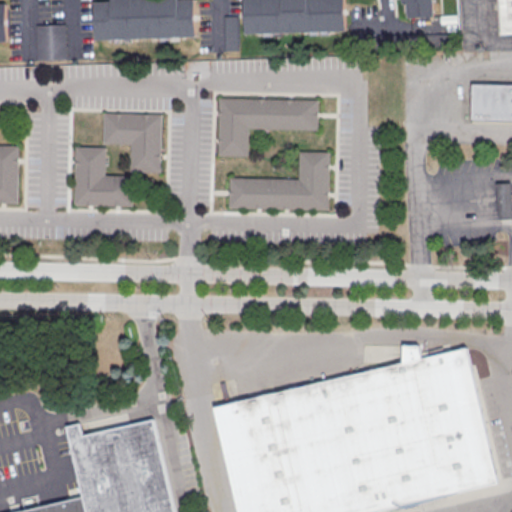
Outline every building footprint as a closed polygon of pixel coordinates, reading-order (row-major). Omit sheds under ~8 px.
[(93,7),(95,45),(195,41),(193,1),(177,2),(177,0),(132,0),(110,1),(110,6),(93,7)] [(345,33),(344,0),(244,0),(244,33),(345,33)] [(400,0),(401,5),(404,5),(405,17),(433,16),(432,0),(400,0)] [(497,0),(511,0),(511,34),(499,35),(497,0)] [(237,51),(237,16),(224,16),(224,51),(237,51)] [(65,25),(37,25),(37,60),(65,60),(65,25)] [(511,121),(472,121),(473,85),(511,85),(511,121)] [(219,101),(218,159),(248,159),(249,132),(318,133),(318,104),(219,101)] [(162,117),(160,174),(131,174),(131,146),(103,145),(104,115),(162,117)] [(0,148),(19,148),(17,207),(0,206),(0,148)] [(74,207),(75,149),(105,150),(105,178),(133,178),(132,208),(74,207)] [(328,213),(329,156),(299,155),(299,182),(230,181),(229,211),(328,213)] [(498,185),(511,184),(511,220),(500,220),(498,185)] [(365,511),(332,382),(404,364),(405,346),(420,347),(423,360),(467,350),(498,483),(378,511),(365,511)] [(365,511),(239,511),(215,409),(332,382),(365,511)] [(87,511),(84,497),(68,428),(81,425),(84,437),(153,420),(175,511),(87,511)] [(87,511),(21,511),(84,497),(87,511)]
